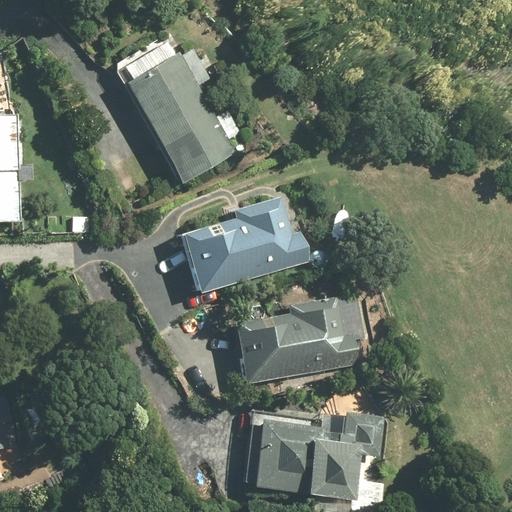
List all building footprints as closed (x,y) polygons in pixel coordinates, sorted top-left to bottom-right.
[(181,60),(166,35),(111,69),(184,185),(257,140),(200,48),(181,60)] [(0,222),(19,222),(19,179),(31,179),(31,163),(18,163),(18,76),(3,76),(3,52),(0,53),(0,222)] [(116,143),(102,152),(122,185),(136,176),(116,143)] [(236,218),(179,235),(195,292),(308,260),(300,231),(290,234),(280,197),(234,210),(236,218)] [(338,307),(235,324),(244,382),(357,364),(352,337),(343,338),(338,307)] [(382,456),(384,415),(250,407),(246,485),(305,488),(305,493),(355,496),(357,454),(382,456)]
